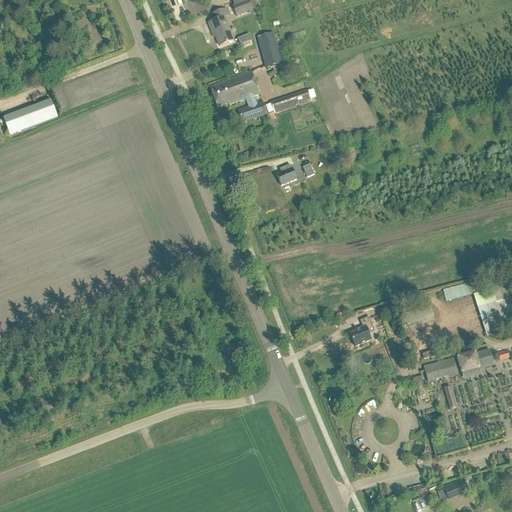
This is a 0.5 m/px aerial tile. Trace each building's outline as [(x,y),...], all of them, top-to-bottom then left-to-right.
[(232,0),(234,3),(235,2),(237,5),(232,7),(236,17),(252,11),(251,8),(255,7),(252,0),(232,0)] [(207,24),(212,35),(213,34),(219,48),(234,42),(224,18),(228,16),(226,9),(212,15),(215,21),(207,24)] [(258,40),(266,69),(279,65),(271,36),(258,40)] [(311,65),(306,67),(309,77),(315,75),(311,65)] [(250,73),(209,88),(217,109),(227,105),(228,107),(238,103),(245,101),(247,109),(237,113),(241,124),(266,115),(262,104),(256,106),(253,98),(259,96),(250,73)] [(308,81),(271,91),(277,113),(314,102),(308,81)] [(7,114),(17,110),(15,106),(24,102),(21,97),(3,104),(7,114)] [(49,99),(2,117),(9,137),(57,119),(49,99)] [(314,176),(310,165),(302,168),(306,179),(314,176)] [(284,179),(277,182),(281,192),(296,185),(291,172),(283,175),(284,179)] [(441,292),(444,304),(474,295),(470,284),(441,292)] [(487,338),(511,330),(511,310),(504,286),(476,296),(474,296),(487,338)] [(407,313),(411,326),(434,318),(429,306),(407,313)] [(355,332),(356,334),(350,336),(355,349),(372,343),(369,335),(375,333),(370,321),(361,324),(363,329),(355,332)] [(477,369),(492,365),(489,352),(474,356),(473,353),(458,357),(461,371),(464,378),(479,374),(477,369)] [(507,352),(499,354),(501,362),(509,359),(507,352)] [(453,361),(424,370),(428,382),(457,374),(453,361)] [(425,396),(420,378),(412,380),(417,399),(425,396)] [(463,482),(444,491),(447,500),(467,491),(463,482)]
